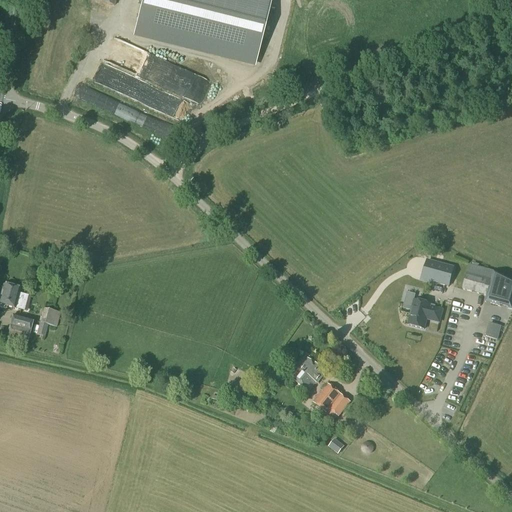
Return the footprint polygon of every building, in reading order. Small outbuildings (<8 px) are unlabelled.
[(142,0),(134,35),(255,65),(270,0),(142,0)] [(448,286),(453,267),(435,263),(430,282),(448,286)] [(44,273),(51,275),(54,267),(46,265),(44,273)] [(492,298),(490,305),(498,307),(511,310),(511,281),(493,272),(469,265),(462,290),(492,298)] [(10,288),(11,286),(4,284),(3,286),(2,286),(0,294),(0,308),(4,310),(5,308),(13,310),(13,309),(22,312),(26,297),(17,294),(18,290),(10,288)] [(430,305),(414,301),(414,302),(407,326),(424,330),(426,320),(439,324),(442,311),(429,308),(430,305)] [(55,328),(59,314),(43,310),(40,324),(39,323),(38,327),(34,326),(32,334),(45,338),(48,326),(55,328)] [(27,345),(33,320),(11,315),(5,340),(27,345)] [(501,327),(489,324),(485,338),(497,341),(501,327)] [(342,368),(351,367),(350,359),(342,360),(342,368)] [(307,393),(314,384),(317,384),(324,374),(306,360),(291,379),(307,393)] [(338,418),(350,403),(327,385),(312,403),(326,414),(329,411),(338,418)] [(338,455),(344,447),(334,440),(328,448),(338,455)] [(367,456),(368,456),(370,455),(371,454),(372,453),(373,451),(373,449),(373,448),(372,446),(372,445),(370,444),(369,443),(367,443),(365,443),(363,444),(362,445),(361,446),(360,448),(360,449),(360,451),(361,453),(362,454),(364,455),(365,456),(367,456)]
